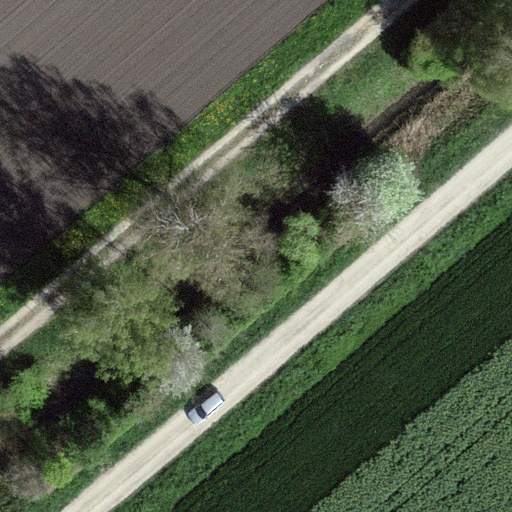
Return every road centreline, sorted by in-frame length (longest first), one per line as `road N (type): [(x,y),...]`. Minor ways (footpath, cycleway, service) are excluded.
road 1 (track): [(48,511),(511,114)]
road 2 (track): [(413,0),(0,353)]
